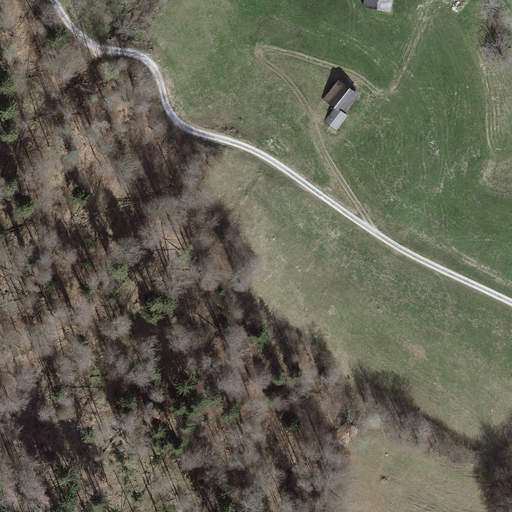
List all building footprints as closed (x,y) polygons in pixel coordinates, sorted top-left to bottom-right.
[(390,11),(391,7),(388,6),(388,0),(365,0),(364,7),(390,11)] [(338,80),(323,100),(335,108),(343,113),(346,107),(345,106),(356,93),(338,80)] [(345,106),(346,107),(357,94),(356,93),(345,106)] [(334,129),(345,114),(343,113),(335,108),(326,123),(334,129)] [(344,445),(348,441),(347,440),(357,428),(347,420),(334,436),(344,445)] [(347,440),(348,441),(358,429),(357,428),(347,440)]
